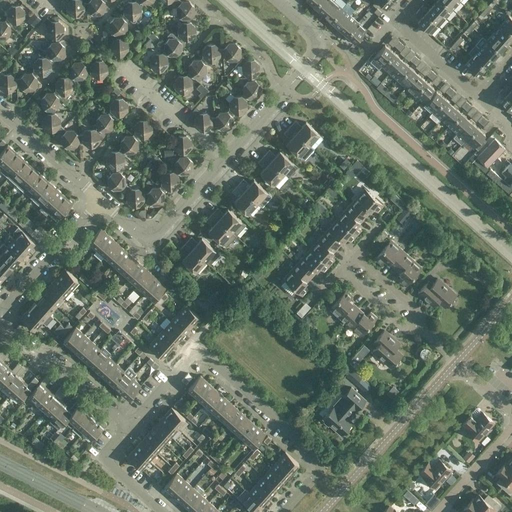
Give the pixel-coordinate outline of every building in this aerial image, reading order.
[(83,10),(87,10),(87,3),(83,3),(79,0),(69,0),(66,4),(66,11),(71,15),(78,15),(83,10)] [(88,0),(87,3),(87,10),(92,14),(99,14),(104,9),(103,2),(104,0),(88,0)] [(123,7),(123,14),(128,19),(135,18),(140,13),(140,6),(142,3),(138,0),(135,0),(134,1),(127,2),(123,7)] [(181,2),(178,0),(176,0),(173,4),(176,7),(177,14),(182,19),(189,18),(194,13),(193,6),(188,1),(181,2)] [(333,0),(319,0),(314,6),(322,13),(334,0),(333,0)] [(334,0),(322,13),(330,20),(342,8),(334,0)] [(452,9),(442,0),(436,0),(432,5),(445,17),(452,9)] [(459,1),(458,0),(442,0),(452,9),(459,1)] [(493,8),(488,4),(484,9),(489,13),(493,8)] [(7,18),(4,21),(9,25),(12,22),(19,22),(23,17),(23,10),(18,5),(11,6),(6,11),(7,18)] [(445,17),(432,5),(425,14),(438,25),(445,17)] [(342,8),(330,20),(338,28),(350,15),(342,8)] [(489,13),(484,9),(480,14),(484,17),(489,13)] [(28,20),(36,25),(42,17),(33,12),(28,20)] [(109,30),(114,34),(121,34),(126,29),(126,22),(128,19),(123,14),(121,17),(114,17),(109,23),(109,30)] [(438,25),(425,14),(417,22),(430,33),(438,25)] [(350,15),(338,28),(346,35),(358,22),(350,15)] [(511,18),(509,16),(501,24),(511,33),(511,18)] [(51,17),(51,21),(46,26),(46,33),(51,38),(52,42),(59,42),(58,38),(63,33),(63,25),(58,21),(57,21),(57,17),(51,17)] [(189,18),(182,19),(182,22),(177,28),(178,35),(183,39),(190,39),(195,34),(194,27),(189,22),(189,18)] [(0,37),(5,38),(10,32),(9,25),(4,21),(0,20),(0,37)] [(478,24),(474,20),(470,25),(474,29),(478,24)] [(358,22),(346,35),(347,36),(346,37),(345,38),(346,40),(348,41),(349,41),(350,41),(351,40),(354,42),(366,30),(358,22)] [(511,37),(511,33),(501,24),(494,32),(507,44),(511,37)] [(474,29),(470,25),(466,30),(470,34),(474,29)] [(494,32),(487,40),(500,52),(507,44),(494,32)] [(167,36),(169,38),(168,38),(163,43),(164,50),(169,55),(176,55),(181,49),(180,42),(183,39),(178,35),(176,37),(172,33),(170,33),(167,36)] [(121,34),(114,34),(115,38),(110,43),(110,50),(116,55),(123,55),(127,49),(127,42),(122,38),(121,34)] [(464,40),(460,36),(455,41),(460,45),(464,40)] [(150,38),(145,43),(146,47),(155,46),(155,43),(150,38)] [(500,52),(487,40),(479,48),(492,60),(500,52)] [(460,45),(455,41),(451,46),(456,50),(460,45)] [(59,42),(52,42),(47,47),(47,54),(45,57),(50,62),(53,59),(60,59),(64,53),(64,46),(59,42)] [(227,43),(223,49),(223,55),(228,60),(235,60),(238,62),(243,57),(240,55),(240,48),(234,43),(227,43)] [(202,50),(202,57),(207,61),(214,61),(219,56),(223,55),(223,49),(219,49),(214,44),(207,44),(202,50)] [(373,58),(381,65),(393,52),(385,45),(373,58)] [(479,48),(472,56),(485,68),(492,60),(479,48)] [(166,58),(169,55),(164,50),(161,53),(154,54),(150,59),(150,66),(155,71),(162,70),(167,65),(166,58)] [(38,51),(38,57),(38,58),(33,63),(33,70),(31,73),(36,77),(39,74),(46,74),(50,69),(50,62),(45,57),(38,51)] [(393,52),(381,65),(389,72),(401,60),(393,52)] [(485,68),(472,56),(465,64),(478,76),(485,68)] [(188,65),(188,72),(193,77),(197,81),(200,81),(201,79),(201,76),(205,71),(205,64),(207,61),(202,57),(200,60),(193,60),(188,65)] [(246,60),(243,57),(238,62),(241,65),(242,72),(247,77),(254,77),(259,71),(258,64),(253,60),(246,60)] [(90,66),(86,66),(86,73),(90,73),(95,77),(102,77),(107,72),(107,65),(101,60),(94,60),(90,66)] [(401,60),(389,72),(398,80),(409,67),(401,60)] [(69,74),(67,77),(72,81),(75,78),(82,78),(86,73),(86,66),(80,61),(74,62),(69,67),(69,74)] [(409,67),(398,80),(406,87),(417,74),(409,67)] [(432,80),(437,75),(430,69),(426,74),(432,80)] [(3,74),(0,71),(0,87),(4,91),(11,91),(15,85),(15,79),(10,74),(3,74)] [(191,80),(193,77),(188,72),(186,75),(179,76),(174,81),(174,88),(180,92),(187,92),(191,87),(191,80)] [(19,78),(15,79),(15,85),(20,85),(25,90),(32,90),(36,84),(36,77),(31,73),(24,73),(19,78)] [(417,74),(406,87),(414,94),(425,81),(417,74)] [(371,80),(379,84),(381,78),(373,75),(371,80)] [(55,89),(53,92),(58,97),(62,99),(65,99),(66,97),(66,94),(68,94),(72,88),(72,81),(67,77),(60,77),(55,82),(55,89)] [(254,77),(247,77),(247,81),(243,86),(243,93),(248,98),(255,97),(260,92),(259,85),(254,81),(254,77)] [(381,81),(377,85),(392,100),(396,96),(381,81)] [(425,81),(414,94),(422,102),(434,89),(425,81)] [(201,83),(197,87),(204,93),(208,88),(201,83)] [(118,95),(121,91),(116,86),(113,90),(118,95)] [(436,91),(424,104),(433,111),(444,98),(436,91)] [(47,110),(47,114),(54,113),(54,109),(58,104),(58,97),(53,92),(46,93),(41,98),(41,105),(47,110)] [(240,96),(234,96),(230,93),(225,99),(229,102),(229,109),(234,113),(241,113),(246,108),(245,101),(248,98),(243,93),(240,96)] [(511,97),(508,93),(500,102),(511,112),(511,114),(511,116),(511,97)] [(110,110),(107,113),(113,118),(115,115),(122,115),(127,109),(127,102),(121,98),(114,98),(110,103),(110,110)] [(437,123),(441,118),(452,105),(444,98),(433,111),(429,116),(437,123)] [(452,105),(441,118),(449,126),(460,113),(452,105)] [(219,112),(215,117),(215,124),(220,129),(227,128),(232,123),(231,116),(234,113),(229,109),(226,112),(219,112)] [(54,113),(47,114),(42,119),(43,126),(48,131),(55,130),(58,133),(62,128),(59,125),(59,118),(54,113)] [(96,126),(93,129),(99,133),(101,131),(108,130),(113,125),(113,118),(107,113),(100,114),(96,119),(96,126)] [(211,124),(215,124),(215,117),(211,118),(205,113),(198,113),(194,118),(194,125),(199,130),(206,130),(211,124)] [(460,113),(449,126),(457,133),(468,120),(460,113)] [(483,125),(488,121),(481,115),(477,120),(483,125)] [(135,132),(132,135),(137,140),(140,137),(147,137),(152,131),(151,124),(146,120),(139,120),(134,125),(135,132)] [(295,120),(289,126),(314,148),(323,138),(305,122),(301,126),(295,120)] [(468,120),(457,133),(465,140),(476,127),(468,120)] [(314,148),(289,126),(283,133),(290,139),(286,143),(299,155),(300,155),(304,159),(314,148)] [(486,141),(482,138),(485,135),(476,127),(465,140),(461,144),(470,151),(474,147),(478,150),(486,141)] [(66,130),(62,128),(58,133),(61,136),(61,143),(67,147),(74,147),(78,142),(78,135),(73,130),(66,130)] [(82,134),(78,135),(78,142),(82,141),(87,146),(94,146),(99,140),(99,133),(93,129),(86,129),(82,134)] [(121,148),(118,151),(123,155),(126,152),(133,152),(138,147),(137,140),(132,135),(125,136),(120,141),(121,148)] [(179,153),(180,157),(186,156),(186,152),(191,147),(191,140),(185,135),(178,136),(174,141),(174,148),(179,153)] [(505,147),(495,137),(476,156),(487,166),(505,147)] [(7,145),(0,152),(0,162),(3,166),(16,152),(7,145)] [(269,149),(263,155),(287,177),(297,167),(279,151),(275,155),(269,149)] [(112,168),(112,172),(119,172),(119,168),(124,162),(123,155),(118,151),(111,151),(106,156),(107,163),(112,168)] [(0,170),(8,177),(24,160),(16,152),(3,166),(0,169),(0,170)] [(287,177),(263,155),(257,162),(264,168),(260,172),(273,184),(274,184),(278,188),(287,177)] [(175,169),(173,172),(178,176),(180,173),(187,173),(192,168),(192,161),(186,156),(180,157),(175,162),(175,169)] [(352,178),(363,165),(357,159),(345,172),(352,178)] [(16,185),(32,167),(24,160),(8,177),(16,185)] [(24,192),(40,174),(32,167),(16,185),(24,192)] [(490,169),(486,174),(502,188),(507,183),(490,169)] [(119,172),(112,172),(107,177),(108,184),(113,189),(120,189),(123,191),(128,186),(125,183),(124,176),(119,172)] [(161,184),(159,187),(164,192),(166,189),(173,189),(178,183),(178,176),(173,172),(166,172),(161,177),(161,184)] [(32,199),(48,181),(40,174),(24,192),(32,199)] [(243,178),(237,185),(257,202),(267,192),(253,180),(249,184),(243,178)] [(44,202),(56,188),(48,181),(32,199),(40,206),(44,202)] [(257,202),(237,185),(231,191),(238,197),(234,201),(247,213),(257,202)] [(131,189),(128,186),(123,191),(126,194),(126,201),(132,206),(139,205),(143,200),(143,193),(138,188),(131,189)] [(147,193),(143,193),(143,200),(147,200),(153,205),(160,204),(164,199),(164,192),(159,187),(152,188),(147,193)] [(56,188),(44,202),(52,209),(64,196),(56,188)] [(364,188),(350,204),(365,217),(374,208),(378,211),(383,205),(364,188)] [(402,206),(406,202),(395,194),(392,198),(402,206)] [(64,196),(52,209),(60,217),(72,203),(64,196)] [(365,217),(350,204),(337,218),(356,235),(361,229),(357,226),(365,217)] [(408,205),(397,216),(403,222),(414,211),(408,205)] [(217,207),(211,214),(236,236),(245,225),(227,209),(223,213),(217,207)] [(143,218),(145,218),(151,217),(152,217),(152,214),(151,214),(151,213),(146,213),(146,210),(145,210),(145,209),(141,210),(138,213),(143,218)] [(236,236),(211,214),(205,220),(212,226),(208,230),(226,247),(236,236)] [(356,235),(337,218),(324,233),(338,247),(347,237),(351,241),(356,235)] [(39,241),(44,235),(36,228),(33,230),(30,227),(21,219),(18,223),(27,230),(39,241)] [(35,242),(21,230),(18,227),(13,233),(14,234),(12,237),(14,238),(27,250),(35,242)] [(100,228),(88,242),(97,249),(109,236),(100,228)] [(324,233),(310,248),(329,265),(334,259),(330,256),(338,247),(324,233)] [(109,236),(97,249),(105,256),(117,243),(109,236)] [(191,236),(185,243),(210,265),(219,254),(201,238),(197,242),(191,236)] [(14,238),(6,246),(20,258),(27,250),(14,238)] [(391,240),(375,258),(380,264),(384,259),(393,268),(406,253),(391,240)] [(20,258),(6,246),(3,243),(0,247),(0,255),(13,266),(20,258)] [(117,243),(105,256),(113,264),(125,250),(117,243)] [(210,265),(185,243),(179,249),(186,255),(182,259),(195,271),(205,261),(210,265)] [(458,253),(458,252),(461,249),(456,244),(443,258),(449,264),(458,253)] [(329,265),(310,248),(297,263),(312,276),(320,267),(324,270),(329,265)] [(125,250),(113,264),(121,271),(133,258),(125,250)] [(406,253),(393,268),(403,276),(399,280),(405,285),(421,267),(406,253)] [(13,266),(0,255),(0,269),(5,274),(13,266)] [(133,258),(121,271),(129,278),(141,265),(133,258)] [(284,278),(302,295),(307,289),(304,285),(312,276),(297,263),(284,278)] [(141,265),(129,278),(137,285),(149,272),(141,265)] [(78,281),(64,269),(57,277),(70,289),(78,281)] [(149,272),(137,285),(145,293),(157,279),(149,272)] [(89,274),(86,277),(83,281),(88,285),(91,282),(94,278),(89,274)] [(70,289),(57,277),(50,285),(63,297),(70,289)] [(425,284),(418,292),(430,303),(430,302),(434,297),(445,307),(456,295),(437,278),(429,287),(425,284)] [(157,279),(145,293),(154,300),(166,287),(157,279)] [(63,297),(50,285),(42,293),(56,305),(63,297)] [(101,285),(95,292),(99,295),(102,292),(105,289),(101,285)] [(133,301),(140,294),(134,289),(127,296),(133,301)] [(329,308),(345,322),(358,307),(349,299),(352,295),(346,290),(329,308)] [(56,305),(42,293),(35,301),(49,313),(56,305)] [(209,305),(214,300),(209,295),(204,301),(209,305)] [(49,313),(35,301),(28,309),(41,321),(49,313)] [(185,304),(178,313),(191,325),(199,316),(185,304)] [(367,315),(358,307),(345,322),(360,336),(377,317),(371,312),(367,315)] [(41,321),(28,309),(20,318),(34,330),(41,321)] [(132,314),(137,319),(140,315),(136,311),(132,314)] [(191,325),(178,313),(170,321),(184,333),(191,325)] [(184,333),(170,321),(163,329),(177,341),(184,333)] [(138,330),(134,326),(130,331),(134,335),(138,330)] [(75,327),(63,340),(72,348),(84,334),(75,327)] [(163,329),(156,337),(169,349),(177,341),(163,329)] [(384,330),(377,338),(370,345),(374,349),(372,350),(391,367),(402,355),(391,345),(395,341),(396,340),(384,330)] [(84,334),(72,348),(80,355),(92,341),(84,334)] [(169,349),(156,337),(149,346),(162,358),(169,349)] [(92,341),(80,355),(88,362),(100,349),(92,341)] [(100,349),(88,362),(96,369),(108,356),(100,349)] [(5,351),(0,356),(0,373),(7,366),(2,361),(9,354),(5,351)] [(362,357),(357,352),(349,362),(354,366),(362,357)] [(108,356),(96,369),(104,377),(116,363),(108,356)] [(7,366),(0,373),(0,383),(3,386),(21,365),(18,362),(11,370),(7,366)] [(116,363),(104,377),(112,384),(124,370),(116,363)] [(21,365),(3,386),(11,394),(23,380),(18,376),(25,368),(21,365)] [(346,374),(357,383),(363,377),(352,367),(346,374)] [(124,370),(112,384),(120,391),(132,378),(124,370)] [(51,378),(47,375),(28,395),(37,403),(49,390),(44,385),(51,378)] [(200,375),(188,389),(196,396),(208,383),(200,375)] [(23,380),(11,394),(19,401),(38,380),(34,377),(28,384),(23,380)] [(132,378),(120,391),(128,399),(140,385),(132,378)] [(208,383),(196,396),(204,404),(216,390),(208,383)] [(53,394),(49,390),(37,403),(45,410),(63,389),(60,386),(53,394)] [(341,434),(352,422),(345,417),(348,414),(349,414),(355,408),(357,410),(365,400),(351,387),(342,397),(345,399),(337,408),(334,406),(323,418),(325,420),(323,422),(328,426),(330,424),(341,434)] [(67,392),(63,389),(45,410),(53,417),(65,404),(60,400),(67,392)] [(216,390),(204,404),(212,411),(224,397),(216,390)] [(224,397),(212,411),(220,418),(232,405),(224,397)] [(67,418),(79,404),(82,401),(79,398),(70,408),(65,404),(53,417),(49,421),(57,429),(67,418)] [(73,427),(90,408),(88,407),(85,409),(79,404),(67,418),(67,424),(70,427),(73,427)] [(232,405),(220,418),(229,425),(241,412),(232,405)] [(185,419),(171,407),(164,416),(177,428),(185,419)] [(84,432),(96,418),(90,413),(92,410),(90,408),(73,427),(72,429),(80,436),(84,432)] [(241,412),(229,425),(237,432),(249,419),(241,412)] [(476,419),(471,415),(462,424),(467,429),(466,430),(477,440),(493,422),(482,412),(476,419)] [(177,428),(164,416),(157,424),(170,436),(177,428)] [(96,418),(84,432),(92,439),(106,423),(104,421),(101,424),(96,418)] [(249,419),(237,432),(245,440),(257,426),(249,419)] [(170,436),(157,424),(149,432),(163,444),(170,436)] [(257,426),(245,440),(253,447),(265,434),(257,426)] [(163,444),(149,432),(142,440),(156,452),(163,444)] [(204,437),(201,433),(196,438),(200,442),(204,437)] [(53,441),(62,449),(65,445),(67,442),(63,438),(61,441),(57,437),(53,441)] [(156,452),(142,440),(135,448),(148,460),(156,452)] [(148,460),(135,448),(127,456),(141,468),(148,460)] [(200,457),(203,453),(198,449),(195,452),(200,457)] [(462,455),(468,460),(473,453),(468,449),(462,455)] [(285,452),(278,460),(291,472),(299,464),(285,452)] [(74,453),(70,456),(76,461),(79,457),(74,453)] [(423,477),(435,487),(451,469),(439,459),(433,466),(429,463),(421,473),(424,476),(423,477)] [(278,460),(270,468),(284,480),(291,472),(278,460)] [(511,469),(505,463),(496,473),(504,480),(495,490),(506,500),(511,493),(511,469)] [(228,465),(225,469),(230,473),(233,470),(228,465)] [(270,468),(263,476),(277,488),(284,480),(270,468)] [(176,473),(164,486),(173,493),(185,480),(176,473)] [(263,476),(256,484),(269,496),(277,488),(263,476)] [(185,480),(173,493),(181,501),(193,487),(185,480)] [(228,480),(223,485),(227,488),(231,483),(228,480)] [(269,496),(256,484),(249,492),(262,504),(269,496)] [(193,487),(181,501),(189,508),(201,495),(193,487)] [(249,492),(241,501),(253,511),(255,511),(262,504),(249,492)] [(432,507),(440,497),(434,493),(426,502),(432,507)] [(201,495),(189,508),(193,511),(199,511),(209,502),(201,495)] [(473,499),(468,504),(477,511),(491,511),(494,509),(496,511),(501,506),(491,497),(486,502),(479,495),(474,500),(473,499)] [(209,502),(199,511),(214,511),(217,509),(209,502)]
